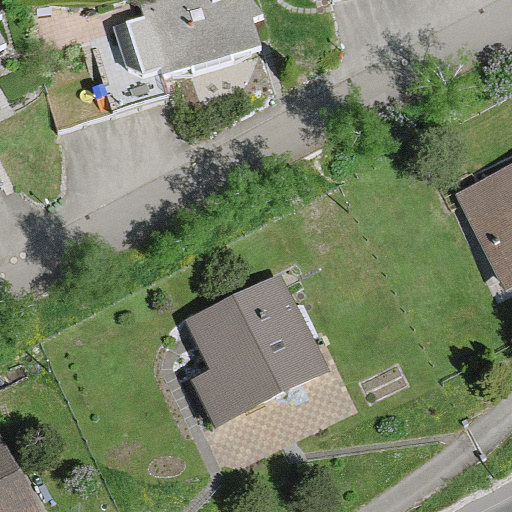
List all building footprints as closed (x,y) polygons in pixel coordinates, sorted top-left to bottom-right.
[(138,0),(146,24),(164,80),(261,50),(252,18),(262,14),(251,0),(138,0)] [(146,24),(89,41),(112,113),(169,95),(164,80),(146,24)] [(34,58),(57,130),(112,113),(89,41),(34,58)] [(511,165),(457,194),(506,291),(511,287),(511,165)] [(280,276),(189,322),(213,371),(192,382),(215,429),(329,371),(280,276)] [(0,511),(34,511),(41,509),(2,430),(0,431),(0,511)]
